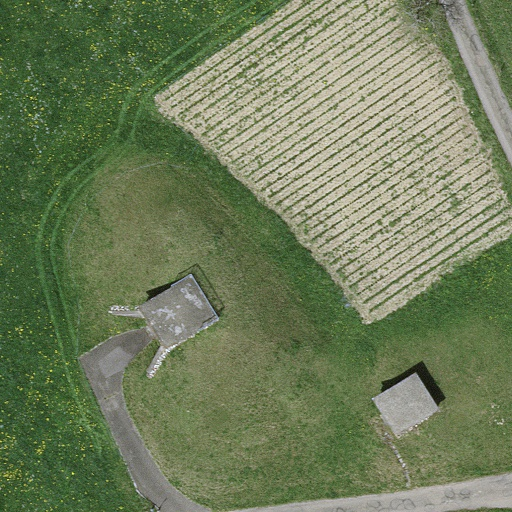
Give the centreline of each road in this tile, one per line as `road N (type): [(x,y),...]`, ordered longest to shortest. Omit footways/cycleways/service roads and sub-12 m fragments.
road 1 (track): [(450,0),(511,141)]
road 2 (track): [(511,488),(371,511)]
